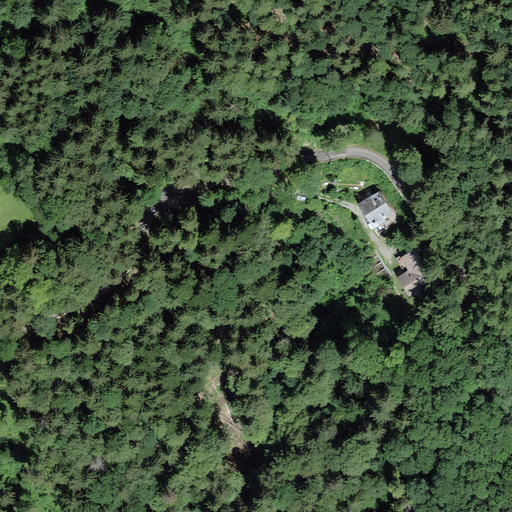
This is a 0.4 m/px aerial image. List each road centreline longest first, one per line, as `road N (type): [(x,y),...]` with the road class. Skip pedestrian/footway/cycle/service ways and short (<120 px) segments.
road 1 (unclassified): [(0,336),(118,273),(151,204),(164,196),(299,158),(361,153),(381,162),(436,226),(511,343)]
road 2 (track): [(390,264),(397,286),(432,323),(437,397),(488,511)]
